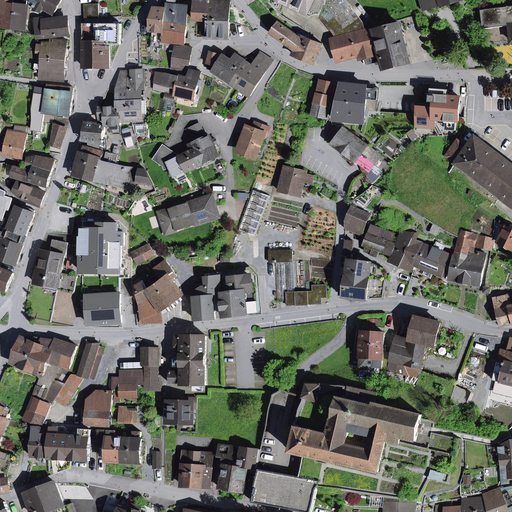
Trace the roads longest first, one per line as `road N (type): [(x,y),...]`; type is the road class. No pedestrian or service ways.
road 1 (residential): [(511,332),(408,304),(114,335),(18,327)]
road 2 (residential): [(268,511),(77,475),(0,498)]
road 3 (residential): [(283,52),(310,67),(358,75),(511,75)]
road 4 (residential): [(87,100),(106,83),(154,0)]
